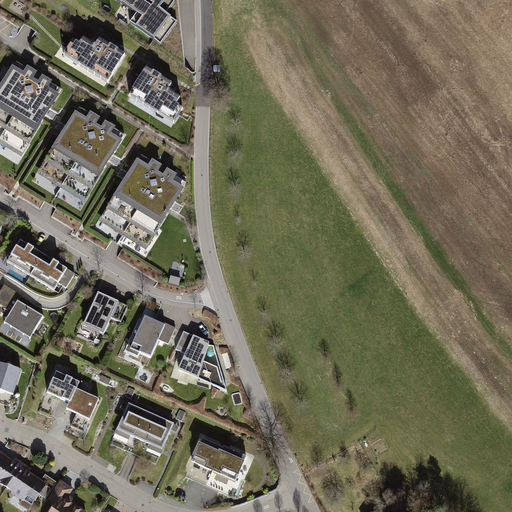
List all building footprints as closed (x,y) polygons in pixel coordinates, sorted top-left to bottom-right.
[(111,0),(151,30),(172,3),(168,0),(111,0)] [(78,40),(66,58),(112,87),(129,60),(103,43),(97,52),(78,40)] [(64,90),(14,60),(0,82),(0,153),(18,165),(64,90)] [(191,98),(148,74),(135,98),(178,122),(191,98)] [(127,135),(79,107),(34,182),(82,211),(127,135)] [(188,183),(137,155),(99,222),(150,251),(188,183)] [(46,255),(21,242),(8,265),(32,279),(46,255)] [(46,255),(32,279),(56,294),(70,270),(46,255)] [(119,302),(96,293),(78,337),(101,346),(119,302)] [(122,323),(129,306),(121,303),(114,319),(122,323)] [(47,319),(21,304),(6,328),(33,343),(47,319)] [(155,321),(145,317),(131,350),(151,359),(159,341),(168,345),(176,329),(156,320),(155,321)] [(227,392),(214,346),(209,346),(209,344),(184,333),(176,350),(186,355),(179,371),(227,392)] [(0,365),(0,398),(13,402),(21,371),(0,365)] [(83,383),(58,372),(48,394),(73,405),(79,390),(83,383)] [(105,402),(79,390),(73,405),(69,413),(94,424),(105,402)] [(152,416),(129,405),(117,431),(140,442),(152,416)] [(175,426),(152,416),(140,442),(163,453),(175,426)] [(223,448),(203,439),(193,461),(206,467),(205,469),(212,473),(223,448)] [(224,447),(223,448),(212,473),(234,483),(246,457),(224,447)] [(0,487),(6,492),(23,468),(0,452),(0,487)] [(50,485),(23,468),(6,492),(36,509),(50,485)] [(62,489),(48,511),(91,511),(94,508),(62,489)]
